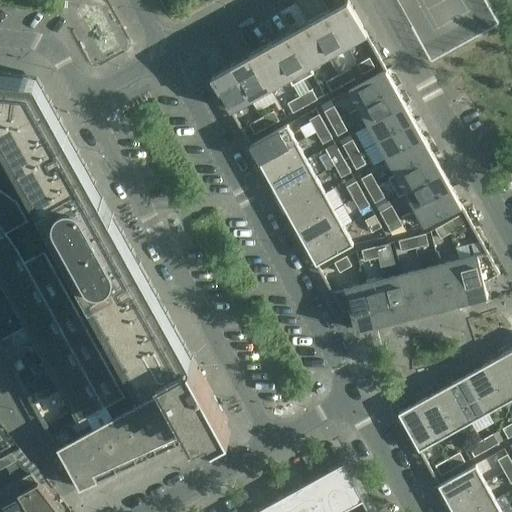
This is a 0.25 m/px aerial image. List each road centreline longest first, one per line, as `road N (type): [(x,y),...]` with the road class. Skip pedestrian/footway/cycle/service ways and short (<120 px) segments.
road 1 (residential): [(359,400),(166,58)]
road 2 (residential): [(86,105),(276,446)]
road 3 (residential): [(511,240),(376,0)]
road 4 (residential): [(158,511),(276,446)]
road 5 (residential): [(420,511),(359,400)]
road 6 (residential): [(275,0),(166,58)]
